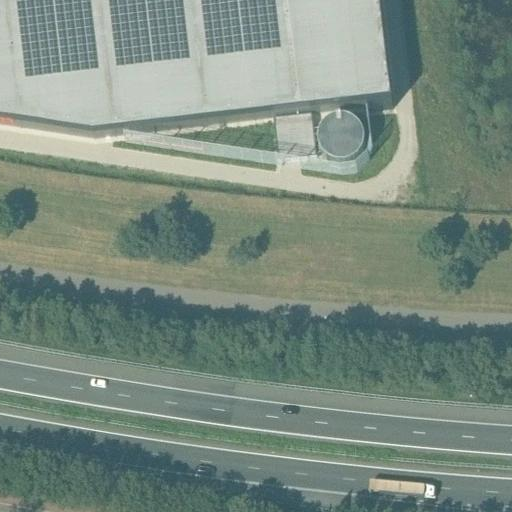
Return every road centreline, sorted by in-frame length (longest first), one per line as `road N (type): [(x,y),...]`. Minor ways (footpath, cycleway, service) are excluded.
road 1 (motorway): [(511,439),(191,406),(0,371)]
road 2 (motorway): [(0,427),(175,458),(511,492)]
road 3 (unclassified): [(0,275),(511,321)]
